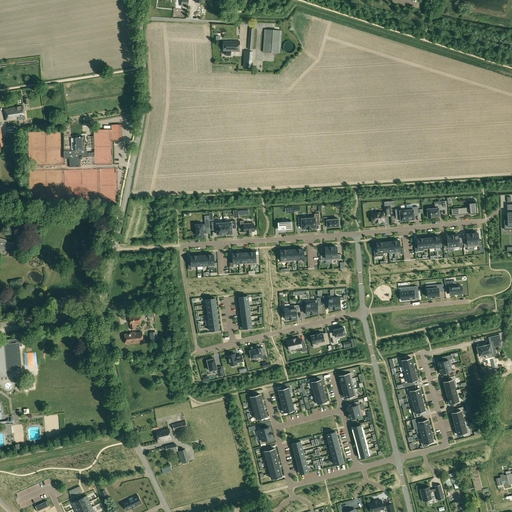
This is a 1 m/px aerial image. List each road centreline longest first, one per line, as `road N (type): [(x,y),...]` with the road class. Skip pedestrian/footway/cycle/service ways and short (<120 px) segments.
road 1 (residential): [(103,306),(144,102),(139,19)]
road 2 (residential): [(168,511),(122,403),(103,306)]
road 3 (residential): [(182,246),(357,234)]
road 4 (residential): [(397,458),(362,312)]
road 5 (residential): [(397,458),(445,443),(422,352)]
road 6 (residential): [(233,343),(362,312)]
road 7 (residential): [(275,427),(291,483),(357,468)]
road 8 (residential): [(357,234),(479,222)]
